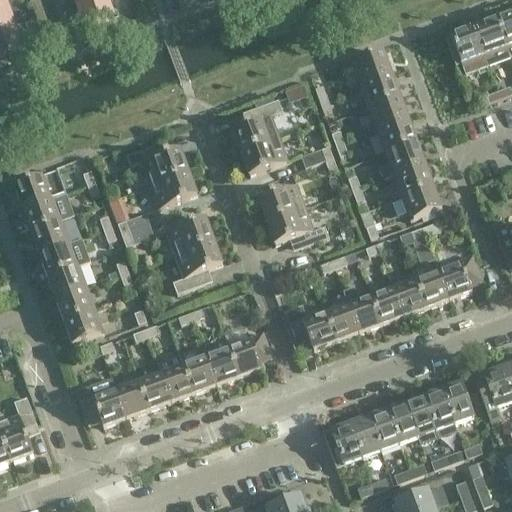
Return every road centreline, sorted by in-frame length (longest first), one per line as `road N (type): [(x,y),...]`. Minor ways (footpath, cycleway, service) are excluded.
road 1 (residential): [(191,114),(301,403)]
road 2 (residential): [(301,403),(301,436),(288,454),(160,503),(128,508),(107,500),(90,480)]
road 3 (residential): [(90,480),(301,403)]
road 4 (residential): [(511,319),(458,169),(465,154),(511,138)]
road 5 (residential): [(301,403),(511,325)]
road 6 (residential): [(90,480),(24,318),(0,326)]
